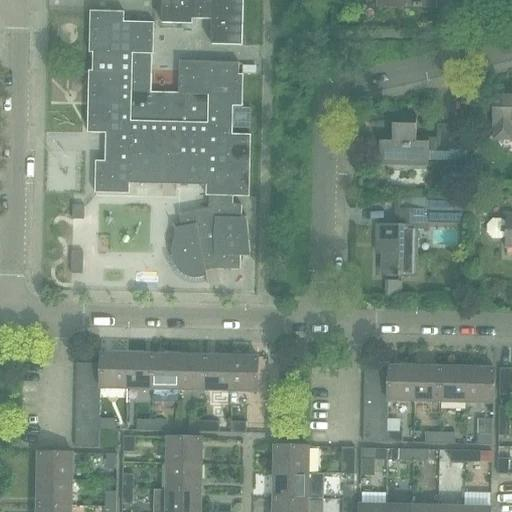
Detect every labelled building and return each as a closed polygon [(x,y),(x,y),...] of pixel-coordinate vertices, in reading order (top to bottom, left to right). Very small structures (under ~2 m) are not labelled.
[(162,0),(162,13),(162,23),(193,24),(193,19),(213,20),(212,45),(243,46),(243,0),(162,0)] [(93,52),(93,53),(93,71),(89,71),(89,73),(90,73),(89,132),(88,132),(88,133),(107,133),(106,162),(96,161),(96,163),(97,163),(96,192),(95,192),(95,194),(115,195),(130,195),(130,182),(207,183),(207,195),(206,195),(206,196),(209,196),(209,204),(208,209),(178,214),(181,227),(176,229),(176,228),(175,226),(174,225),(173,225),(174,227),(174,228),(175,229),(175,231),(175,233),(175,236),(175,238),(174,241),(173,245),(172,249),(172,253),(173,257),(174,262),(176,266),(179,270),(182,274),(187,277),(191,278),(196,279),(201,278),(206,277),(207,285),(209,284),(205,268),(217,266),(217,269),(240,270),(241,256),(249,257),(249,258),(251,258),(247,217),(245,217),(246,219),(241,218),(242,205),(233,205),(233,197),(250,197),(250,196),(249,196),(250,137),(251,137),(251,135),(232,135),(233,107),(243,107),(243,106),(242,106),(242,76),(243,76),(244,75),(239,75),(239,63),(213,63),(212,63),(211,63),(211,62),(179,62),(179,63),(180,63),(180,94),(151,93),(152,73),(144,73),(145,54),(145,53),(93,52)] [(511,90),(496,91),(495,111),(495,126),(495,138),(511,138),(511,127),(511,126),(511,90)] [(379,165),(399,166),(429,166),(429,137),(417,137),(417,116),(393,116),(393,137),(380,136),(379,165)] [(438,125),(437,152),(450,152),(451,150),(468,151),(468,121),(450,120),(450,125),(438,125)] [(463,199),(419,198),(419,211),(397,211),(396,227),(378,226),(378,240),(383,240),(383,274),(395,274),(395,277),(399,277),(399,274),(416,275),(417,228),(427,229),(427,211),(463,212),(463,199)] [(73,206),(73,220),(71,274),(82,274),(84,206),(73,206)] [(511,216),(507,216),(507,223),(501,220),(493,220),(488,226),(487,233),(493,239),(501,239),(507,236),(506,256),(507,256),(507,247),(511,246),(511,216)] [(101,354),(101,364),(101,376),(100,389),(125,389),(126,355),(113,355),(113,354),(101,354)] [(143,356),(126,355),(125,389),(153,390),(154,355),(143,355),(143,356)] [(165,355),(154,355),(153,390),(179,390),(180,357),(165,356),(165,355)] [(195,357),(180,357),(179,390),(205,391),(206,356),(195,356),(195,357)] [(217,356),(206,356),(205,391),(232,392),(232,358),(217,357),(217,356)] [(247,358),(232,358),(232,392),(258,392),(259,357),(247,357),(247,358)] [(101,364),(77,364),(77,376),(101,376),(101,364)] [(401,366),(389,366),(389,371),(388,384),(388,395),(388,402),(414,402),(415,368),(400,367),(401,366)] [(431,368),(415,368),(414,402),(440,403),(441,367),(431,367),(431,368)] [(452,368),(441,367),(440,403),(467,404),(468,369),(452,369),(452,368)] [(483,370),(468,369),(467,404),(493,404),(494,368),(483,368),(483,370)] [(511,368),(500,368),(499,395),(511,395),(511,368)] [(389,371),(365,370),(365,383),(388,384),(389,371)] [(101,376),(77,376),(77,388),(100,389),(101,376)] [(388,384),(365,383),(364,394),(388,395),(388,384)] [(100,389),(77,388),(76,400),(100,401),(100,389)] [(221,395),(222,408),(242,407),(241,394),(221,395)] [(388,395),(364,394),(364,406),(388,406),(388,402),(388,395)] [(100,401),(76,400),(76,412),(99,413),(100,401)] [(388,406),(364,406),(364,419),(387,419),(388,406)] [(510,407),(499,407),(499,422),(510,422),(510,407)] [(99,413),(76,412),(76,424),(99,425),(99,420),(99,413)] [(387,419),(364,419),(364,430),(387,431),(387,419)] [(99,420),(99,425),(99,430),(115,430),(115,420),(99,420)] [(137,420),(137,431),(151,431),(151,421),(137,420)] [(165,421),(151,421),(151,431),(165,432),(165,421)] [(206,422),(191,421),(191,432),(205,432),(206,422)] [(220,422),(206,422),(205,432),(219,433),(220,422)] [(231,422),(231,433),(246,433),(247,423),(231,422)] [(510,422),(499,422),(498,436),(509,437),(510,422)] [(99,425),(76,424),(75,436),(99,437),(99,430),(99,425)] [(387,431),(364,430),(363,442),(387,443),(387,432),(387,431)] [(403,432),(387,432),(387,443),(403,443),(403,432)] [(441,433),(425,433),(425,444),(440,444),(441,433)] [(456,433),(441,433),(440,444),(455,444),(456,433)] [(478,434),(478,445),(492,445),(492,435),(478,434)] [(99,437),(75,436),(75,448),(98,448),(99,437)] [(135,437),(124,437),(123,453),(135,453),(135,437)] [(203,439),(168,438),(167,465),(201,465),(201,450),(203,450),(203,439)] [(310,447),(275,446),(274,458),(276,458),(275,474),(309,475),(309,467),(310,447)] [(355,448),(342,448),(342,475),(355,475),(355,448)] [(361,449),(361,460),(378,460),(378,449),(361,449)] [(399,450),(399,461),(414,461),(414,450),(399,450)] [(431,451),(414,450),(414,461),(431,462),(431,451)] [(451,462),(466,462),(466,452),(451,451),(451,462)] [(481,452),(466,452),(466,462),(481,463),(481,452)] [(73,454),(38,453),(38,464),(39,464),(39,480),(73,480),(73,454)] [(117,455),(106,455),(106,470),(117,470),(117,455)] [(509,458),(497,458),(497,474),(509,474),(509,458)] [(201,465),(167,465),(167,491),(202,492),(202,480),(201,480),(201,465)] [(309,475),(275,474),(275,488),(274,488),(273,499),(308,500),(309,475)] [(134,476),(123,476),(123,491),(134,491),(134,476)] [(73,480),(39,480),(39,495),(37,495),(37,506),(72,507),(73,480)] [(354,487),(343,487),(343,502),(354,502),(354,487)] [(134,491),(123,491),(122,505),(134,506),(134,491)] [(202,492),(167,491),(166,511),(199,511),(200,502),(201,502),(202,492)] [(116,493),(105,493),(105,508),(116,508),(116,493)] [(308,511),(308,500),(273,499),(273,510),(274,510),(274,511),(308,511)] [(353,511),(354,502),(343,502),(342,511),(353,511)]
